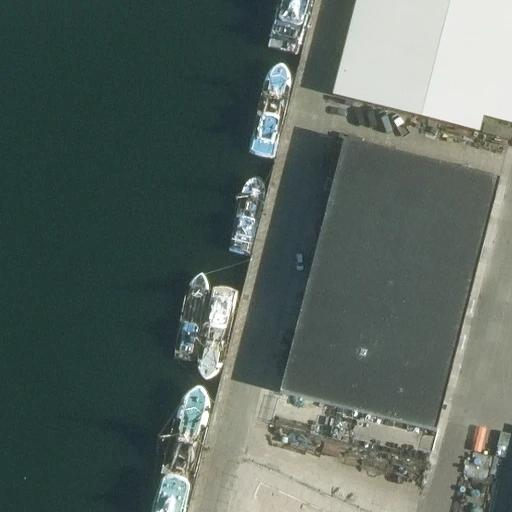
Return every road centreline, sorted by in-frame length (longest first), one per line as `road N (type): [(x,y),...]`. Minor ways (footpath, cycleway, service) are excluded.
road 1 (unclassified): [(202,511),(331,0)]
road 2 (unclassified): [(433,511),(511,205)]
